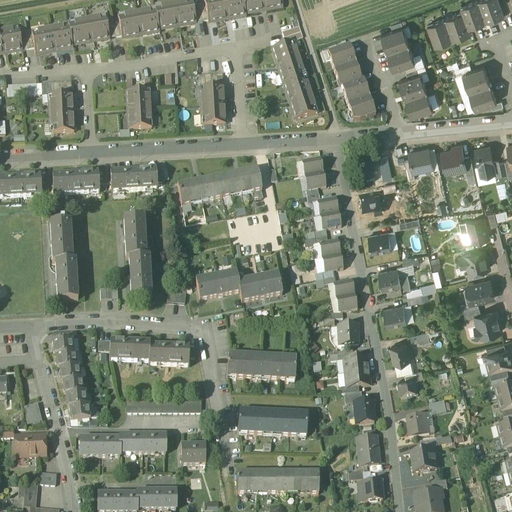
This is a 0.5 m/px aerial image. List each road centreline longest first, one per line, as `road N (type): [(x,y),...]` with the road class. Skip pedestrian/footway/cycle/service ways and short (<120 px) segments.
road 1 (residential): [(335,140),(388,414),(398,511)]
road 2 (residential): [(29,328),(113,323),(206,335),(226,456)]
road 3 (residential): [(86,71),(230,50),(242,145)]
road 4 (residential): [(74,511),(37,359)]
road 5 (residential): [(242,145),(91,154)]
road 6 (unclassified): [(335,140),(293,0)]
